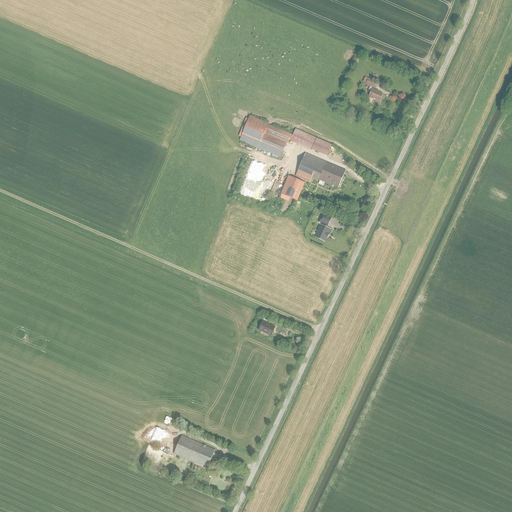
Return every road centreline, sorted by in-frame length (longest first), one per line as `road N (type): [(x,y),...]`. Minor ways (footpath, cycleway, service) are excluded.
road 1 (tertiary): [(473,0),(235,511)]
road 2 (track): [(0,190),(320,330)]
